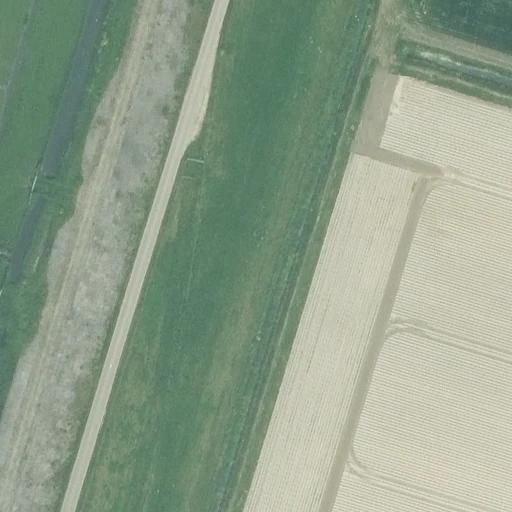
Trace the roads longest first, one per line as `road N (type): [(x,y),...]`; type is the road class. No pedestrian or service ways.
road 1 (tertiary): [(68,511),(221,0)]
road 2 (track): [(151,0),(0,505)]
